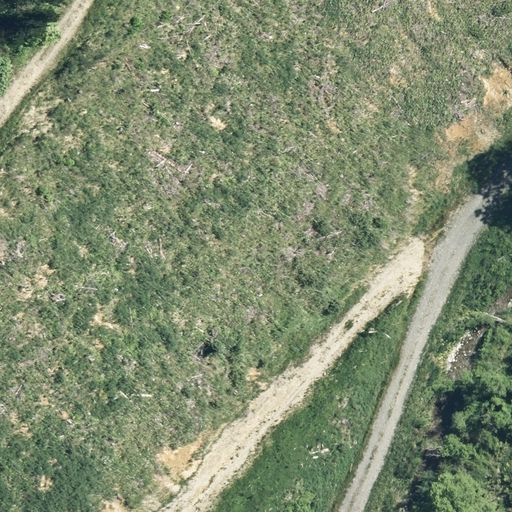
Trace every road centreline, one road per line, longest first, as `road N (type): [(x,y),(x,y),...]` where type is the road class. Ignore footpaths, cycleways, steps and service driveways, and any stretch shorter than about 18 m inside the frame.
road 1 (track): [(334,511),(427,288),(511,178)]
road 2 (track): [(210,511),(307,372),(427,288)]
road 3 (track): [(106,0),(0,124)]
